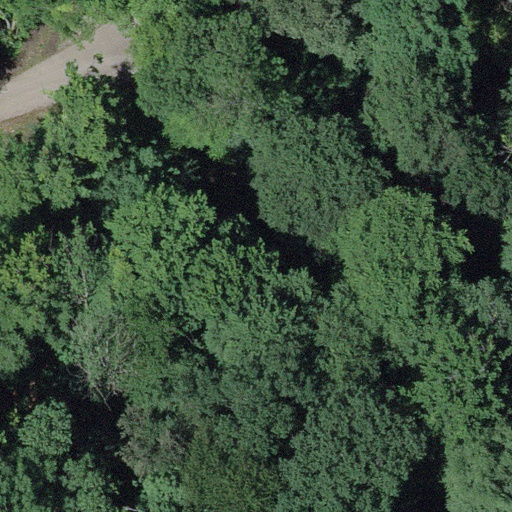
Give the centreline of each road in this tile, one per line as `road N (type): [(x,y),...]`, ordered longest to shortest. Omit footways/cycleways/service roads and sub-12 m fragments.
road 1 (track): [(44,83),(351,0)]
road 2 (track): [(151,0),(44,83),(0,104)]
